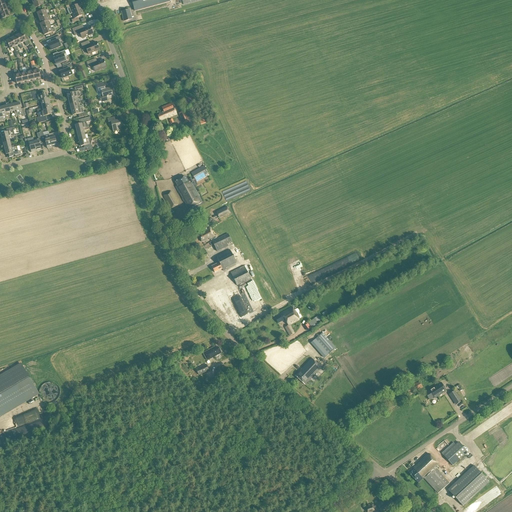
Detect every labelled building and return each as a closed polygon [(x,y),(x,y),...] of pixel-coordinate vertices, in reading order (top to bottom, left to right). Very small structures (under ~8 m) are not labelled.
[(41,0),(40,0),(32,4),(33,6),(34,5),(35,9),(43,5),(41,0)] [(169,0),(131,0),(135,12),(170,2),(169,0)] [(0,13),(8,10),(7,7),(8,6),(8,4),(6,5),(0,6),(0,13)] [(69,15),(82,10),(79,4),(73,7),(72,4),(66,6),(69,15)] [(10,10),(8,10),(0,13),(0,14),(1,17),(0,16),(0,22),(4,21),(3,19),(10,16),(9,13),(11,12),(10,10)] [(37,17),(38,19),(47,16),(45,10),(37,13),(38,17),(37,17)] [(71,24),(79,21),(77,18),(84,15),(82,10),(69,15),(72,14),(74,19),(70,21),(71,24)] [(123,18),(124,22),(132,19),(129,10),(122,12),(123,18)] [(47,16),(38,19),(39,21),(40,25),(48,21),(48,22),(50,21),(47,16)] [(50,27),(48,22),(48,21),(40,25),(41,28),(40,28),(41,30),(50,27)] [(92,35),(93,34),(90,27),(84,29),(82,26),(72,29),(75,36),(80,34),(82,39),(89,36),(91,37),(92,35)] [(44,35),(53,32),(53,33),(55,32),(54,29),(52,30),(50,27),(41,30),(42,33),(43,32),(44,35)] [(16,34),(17,36),(21,44),(24,42),(27,47),(29,45),(27,41),(23,33),(19,34),(19,33),(16,34)] [(14,37),(13,35),(11,37),(12,38),(16,46),(19,45),(21,49),(24,48),(21,44),(17,36),(14,37)] [(50,51),(51,51),(62,46),(59,40),(61,40),(60,37),(52,40),(54,42),(48,45),(49,48),(48,48),(50,51)] [(8,38),(6,39),(6,41),(10,49),(14,47),(16,52),(18,51),(16,46),(12,38),(9,40),(8,38)] [(98,51),(100,50),(97,42),(90,45),(89,41),(81,44),(84,50),(86,49),(88,54),(95,52),(97,53),(98,51)] [(56,65),(62,63),(67,61),(65,57),(67,56),(65,51),(58,53),(59,56),(54,58),(55,62),(54,62),(55,65),(56,65)] [(105,68),(107,68),(104,60),(97,63),(96,59),(87,62),(89,69),(93,67),(95,72),(102,69),(104,70),(105,68)] [(64,67),(65,70),(60,72),(61,76),(60,76),(61,79),(62,79),(73,75),(70,68),(72,68),(71,65),(64,67)] [(38,81),(41,80),(40,79),(41,78),(39,70),(35,71),(34,66),(32,66),(31,66),(32,71),(33,71),(35,80),(38,79),(38,81)] [(27,72),(29,81),(32,80),(32,82),(35,82),(35,80),(33,71),(32,71),(29,72),(28,67),(25,67),(27,72)] [(29,83),(29,81),(27,72),(23,73),(22,68),(20,69),(21,74),(23,82),(26,82),(27,84),(29,83)] [(21,74),(17,75),(16,70),(14,70),(15,75),(17,84),(20,83),(21,85),(23,84),(23,82),(21,74)] [(105,89),(105,86),(104,82),(97,84),(99,93),(101,93),(104,102),(108,101),(108,99),(112,98),(111,96),(113,95),(111,88),(105,89)] [(78,97),(77,93),(79,93),(78,90),(83,88),(82,85),(74,87),(75,90),(70,92),(71,93),(67,94),(68,99),(75,98),(78,97)] [(46,93),(41,95),(40,92),(32,94),(33,99),(34,98),(35,102),(38,101),(41,100),(47,99),(46,93)] [(67,100),(69,105),(79,103),(78,99),(81,98),(81,96),(78,97),(75,98),(68,99),(67,100)] [(20,103),(15,104),(16,111),(17,113),(20,113),(21,117),(23,116),(26,116),(24,109),(21,109),(20,103)] [(83,105),(80,106),(79,103),(69,105),(70,111),(71,111),(78,109),(83,108),(83,107),(83,105)] [(50,104),(42,106),(43,109),(40,110),(41,112),(43,111),(50,110),(51,109),(50,104)] [(158,114),(159,115),(157,116),(160,121),(161,120),(161,121),(168,118),(177,115),(174,107),(170,109),(168,105),(162,107),(164,112),(158,114)] [(78,109),(71,111),(73,116),(78,114),(79,118),(87,116),(86,112),(84,113),(83,108),(78,109)] [(50,110),(43,111),(41,112),(37,113),(38,118),(37,118),(38,123),(47,121),(46,116),(51,115),(50,110)] [(179,114),(183,125),(190,122),(188,117),(191,116),(189,113),(186,114),(185,111),(179,114)] [(75,125),(76,130),(76,131),(83,129),(86,128),(89,127),(88,124),(87,124),(86,123),(92,121),(91,117),(81,120),(82,124),(75,125)] [(121,127),(123,127),(121,119),(115,121),(114,117),(107,119),(108,123),(111,122),(113,132),(121,130),(121,127)] [(11,137),(14,136),(15,136),(13,131),(15,130),(14,127),(7,129),(8,132),(1,134),(2,139),(9,137),(11,137)] [(85,134),(87,134),(86,130),(86,128),(83,129),(76,131),(76,130),(75,131),(77,136),(85,134)] [(57,146),(56,141),(61,140),(59,132),(49,135),(50,138),(52,147),(57,146)] [(50,138),(49,135),(44,136),(41,137),(42,141),(45,141),(46,143),(47,149),(52,147),(50,138)] [(39,141),(34,142),(36,151),(41,150),(40,145),(43,144),(42,141),(41,137),(38,138),(39,141)] [(79,142),(81,147),(85,146),(85,148),(84,148),(85,151),(93,149),(92,146),(91,146),(91,144),(92,141),(92,138),(89,139),(86,140),(79,142)] [(31,153),(36,151),(34,142),(29,143),(28,140),(25,141),(27,148),(30,147),(31,153)] [(9,158),(21,155),(20,151),(18,152),(17,147),(14,148),(14,147),(12,148),(5,150),(6,155),(8,154),(9,158)] [(204,166),(191,173),(193,177),(206,169),(204,166)] [(191,182),(193,182),(191,178),(188,180),(190,183),(189,184),(185,177),(175,182),(177,186),(175,187),(187,209),(201,202),(191,182)] [(170,208),(177,204),(171,192),(163,196),(170,208)] [(227,206),(216,211),(220,219),(230,214),(227,206)] [(209,239),(214,237),(210,228),(198,234),(202,242),(208,238),(209,239)] [(217,252),(229,247),(227,244),(232,242),(228,234),(212,241),(217,252)] [(275,234),(268,238),(272,245),(278,242),(275,234)] [(275,279),(279,292),(292,288),(289,278),(287,279),(284,272),(277,275),(266,246),(244,255),(256,287),(261,285),(264,293),(272,290),(269,281),(275,279)] [(222,270),(222,269),(223,271),(226,270),(225,268),(235,263),(229,250),(216,257),(219,263),(211,267),(214,272),(221,269),(222,270)] [(250,279),(247,273),(249,273),(248,271),(248,270),(246,266),(230,273),(236,286),(250,279)] [(239,319),(231,302),(219,307),(221,313),(225,312),(226,316),(228,315),(231,323),(239,319)] [(290,325),(299,320),(294,308),(284,313),(276,317),(279,324),(286,320),(288,325),(284,327),(288,335),(294,332),(290,325)] [(303,325),(306,330),(321,321),(318,316),(303,325)] [(322,333),(311,343),(324,358),(336,348),(322,333)] [(221,353),(218,347),(216,347),(216,346),(203,353),(207,360),(221,353)] [(304,385),(320,368),(310,358),(303,366),(303,367),(294,376),(304,385)] [(0,416),(26,401),(39,393),(20,363),(8,371),(0,375),(0,416)] [(198,375),(208,370),(206,364),(195,369),(198,375)] [(52,383),(50,382),(48,382),(46,383),(44,384),(43,385),(41,387),(40,388),(40,390),(39,392),(40,395),(40,397),(41,398),(43,400),(44,401),(46,402),(48,403),(50,403),(52,403),(54,402),(56,401),(57,399),(59,398),(59,396),(60,394),(60,392),(60,390),(59,388),(58,386),(56,385),(54,383),(52,383)] [(412,392),(412,393),(422,388),(419,382),(416,384),(416,383),(409,386),(410,387),(407,388),(406,387),(404,389),(404,390),(403,391),(405,395),(406,395),(407,397),(411,395),(410,394),(412,392)] [(441,383),(425,393),(429,400),(434,397),(434,398),(446,391),(441,383)] [(457,404),(462,401),(455,390),(450,394),(457,404)] [(39,410),(18,417),(21,426),(42,419),(39,410)] [(452,466),(467,452),(458,442),(447,452),(445,450),(441,453),(452,466)] [(449,483),(435,468),(438,465),(428,454),(412,468),(413,470),(409,474),(417,483),(423,478),(438,494),(449,483)] [(474,466),(447,490),(463,506),(489,483),(474,466)] [(376,508),(378,511),(379,510),(381,511),(385,511),(389,509),(387,508),(392,503),(387,498),(382,502),(381,500),(376,504),(374,507),(374,508),(377,505),(378,506),(376,508)] [(376,511),(373,503),(363,507),(364,511),(372,511),(375,511),(376,511)]
